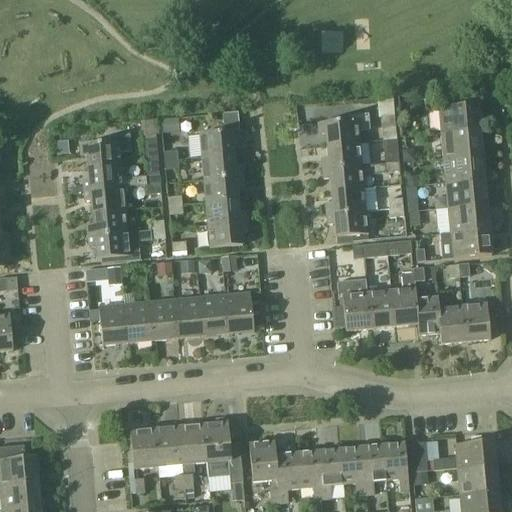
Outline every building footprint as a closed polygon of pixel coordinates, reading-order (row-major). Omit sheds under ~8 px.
[(439,109),(442,135),(481,131),(478,106),(439,109)] [(325,134),(327,148),(359,145),(358,133),(370,132),(368,115),(347,117),(348,122),(318,125),(319,135),(325,134)] [(382,143),(396,141),(394,118),(380,119),(382,143)] [(173,120),(161,121),(162,134),(174,133),(173,120)] [(483,156),(481,131),(442,135),(444,160),(483,156)] [(200,136),(203,159),(235,156),(234,143),(240,143),(239,132),(200,136)] [(89,158),(90,170),(121,167),(119,154),(129,153),(128,137),(108,139),(108,145),(80,148),(82,158),(89,158)] [(142,141),(143,165),(158,163),(156,140),(142,141)] [(321,161),(322,171),(361,167),(359,145),(327,148),(328,160),(321,161)] [(163,153),(164,163),(178,162),(177,152),(163,153)] [(384,156),(385,165),(399,164),(398,155),(384,156)] [(203,159),(205,182),(244,178),(243,168),(236,169),(235,156),(203,159)] [(444,160),(446,185),(485,181),(483,156),(444,160)] [(179,171),(178,162),(164,163),(165,172),(179,171)] [(400,173),(399,164),(385,165),(386,174),(400,173)] [(330,181),(331,193),(363,190),(362,177),(386,174),(385,165),(361,167),(322,171),(323,182),(330,181)] [(84,184),(84,193),(123,190),(146,187),(145,178),(122,180),(121,167),(90,170),(91,183),(84,184)] [(145,178),(146,187),(160,186),(160,177),(145,178)] [(205,182),(207,205),(239,201),(238,189),(245,188),(244,178),(205,182)] [(487,206),(485,181),(446,185),(448,210),(487,206)] [(161,195),(160,186),(146,187),(147,197),(161,195)] [(93,203),(94,216),(125,213),(123,190),(84,193),(86,204),(93,203)] [(325,206),(326,216),(366,213),(363,190),(331,193),(332,206),(325,206)] [(167,199),(168,208),(182,207),(182,198),(167,199)] [(388,201),(389,211),(403,209),(402,200),(388,201)] [(207,205),(209,227),(248,224),(247,213),(241,214),(239,201),(207,205)] [(418,213),(417,201),(408,202),(409,214),(418,213)] [(440,231),(441,236),(489,231),(487,206),(448,210),(450,230),(440,231)] [(183,216),(182,207),(168,208),(169,217),(183,216)] [(404,219),(403,209),(389,211),(390,220),(404,219)] [(88,229),(89,239),(127,235),(125,213),(94,216),(95,228),(88,229)] [(366,213),(326,216),(327,227),(334,226),(335,239),(337,239),(338,244),(338,245),(368,242),(367,236),(368,236),(366,213)] [(150,224),(150,233),(164,232),(163,222),(150,224)] [(249,233),(248,224),(209,227),(212,250),(244,247),(243,234),(249,233)] [(0,247),(9,247),(8,237),(1,238),(0,225),(0,247)] [(489,231),(441,236),(441,241),(451,240),(453,260),(492,257),(489,231)] [(164,232),(150,233),(151,242),(165,241),(164,232)] [(140,243),(151,242),(150,233),(127,235),(89,239),(90,249),(98,248),(99,262),(101,261),(102,265),(142,262),(140,243)] [(386,245),(387,258),(412,256),(410,243),(386,245)] [(186,244),(171,245),(172,254),(187,253),(186,244)] [(386,245),(362,247),(364,260),(387,258),(386,245)] [(10,257),(9,247),(0,247),(0,270),(4,270),(3,257),(10,257)] [(353,261),(364,260),(362,247),(352,248),(353,261)] [(424,251),(415,252),(417,264),(425,264),(424,251)] [(235,258),(221,259),(223,273),(237,272),(235,258)] [(469,279),(468,265),(448,267),(449,280),(469,279)] [(413,271),(413,275),(414,284),(424,283),(423,270),(413,271)] [(416,302),(414,284),(413,275),(401,276),(403,292),(391,293),(394,328),(417,326),(416,302)] [(345,332),(370,330),(366,289),(366,283),(336,285),(337,299),(342,298),(345,332)] [(376,288),(366,289),(370,330),(394,328),(391,293),(377,294),(376,288)] [(251,295),(226,298),(229,336),(255,334),(251,295)] [(204,339),(229,336),(226,298),(200,300),(204,339)] [(200,300),(175,302),(179,341),(204,339),(200,300)] [(418,337),(439,335),(438,311),(437,300),(416,302),(417,326),(418,337)] [(154,343),(179,341),(175,302),(150,304),(154,343)] [(150,304),(125,307),(129,346),(154,343),(150,304)] [(486,306),(462,309),(465,344),(489,342),(486,306)] [(103,348),(129,346),(125,307),(100,309),(103,348)] [(440,346),(465,344),(462,309),(438,311),(439,335),(440,346)] [(10,318),(0,318),(0,354),(13,354),(10,318)] [(206,424),(204,427),(207,465),(209,481),(230,479),(231,486),(244,485),(241,447),(231,448),(229,437),(228,424),(226,425),(225,423),(223,423),(223,421),(215,421),(213,423),(206,424)] [(183,468),(185,480),(186,492),(192,491),(191,479),(196,479),(195,467),(207,465),(204,427),(180,429),(183,468)] [(180,429),(156,431),(160,470),(183,468),(180,429)] [(135,472),(160,470),(156,431),(131,434),(135,472)] [(435,475),(459,473),(497,470),(495,443),(456,446),(458,462),(434,464),(435,475)] [(253,485),(277,483),(278,483),(276,457),(277,457),(276,444),(250,447),(253,485)] [(410,445),(412,474),(425,473),(423,444),(410,445)] [(405,445),(384,447),(387,483),(399,482),(400,494),(409,493),(405,445)] [(384,447),(362,449),(366,497),(375,497),(374,484),(387,483),(384,447)] [(0,449),(0,487),(39,484),(36,459),(25,460),(24,448),(0,449)] [(357,498),(366,497),(362,449),(340,451),(343,487),(356,486),(357,498)] [(331,489),(343,487),(340,451),(319,453),(323,501),(333,501),(331,489)] [(314,502),(323,501),(319,453),(298,455),(301,491),(313,490),(314,502)] [(277,483),(278,494),(279,494),(280,506),(290,505),(288,493),(301,491),(298,455),(277,457),(276,457),(278,483),(277,483)] [(500,495),(497,470),(459,473),(461,498),(500,495)] [(174,493),(186,492),(185,480),(173,481),(174,493)] [(144,496),(143,481),(134,481),(136,496),(144,496)] [(0,493),(1,511),(12,511),(41,509),(39,484),(0,487),(0,493)] [(279,494),(278,494),(270,494),(271,507),(280,506),(279,494)] [(501,511),(500,495),(461,498),(462,511),(501,511)]
